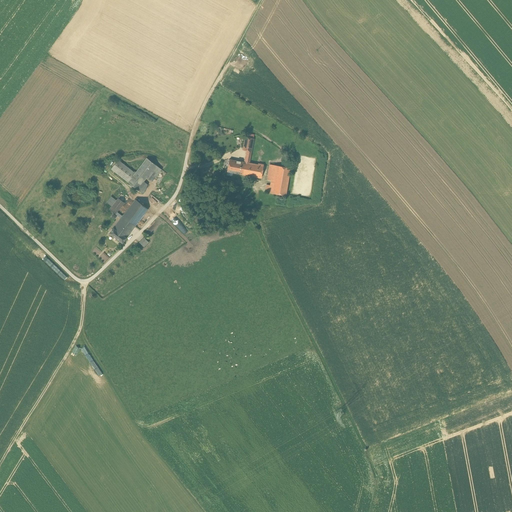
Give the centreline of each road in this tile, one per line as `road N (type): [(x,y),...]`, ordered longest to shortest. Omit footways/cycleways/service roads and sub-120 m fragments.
road 1 (unclassified): [(0,206),(83,281),(172,199),(190,139)]
road 2 (track): [(0,464),(79,336),(83,281)]
road 3 (track): [(260,0),(190,139)]
